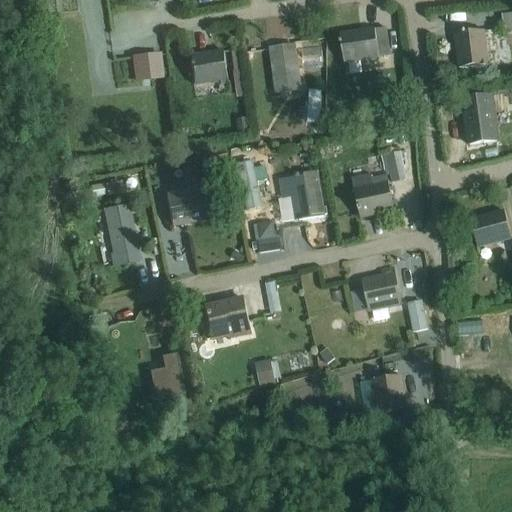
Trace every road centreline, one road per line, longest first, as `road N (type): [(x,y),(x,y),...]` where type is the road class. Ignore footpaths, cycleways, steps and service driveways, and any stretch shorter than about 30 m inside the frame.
road 1 (unclassified): [(438,239),(110,304)]
road 2 (unclassified): [(458,511),(438,239)]
road 3 (unclassified): [(115,33),(330,0)]
road 4 (unclassified): [(438,188),(410,0)]
road 5 (track): [(0,429),(30,429),(24,334),(53,320)]
